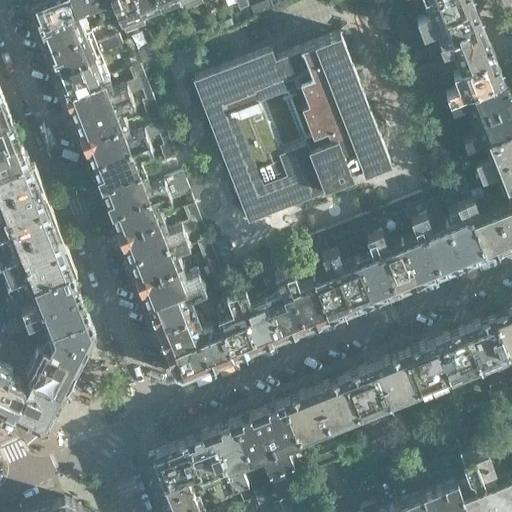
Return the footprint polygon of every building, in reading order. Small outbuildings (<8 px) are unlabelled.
[(75,9),(71,0),(32,0),(31,3),(32,3),(39,22),(73,8),(74,10),(75,9)] [(98,0),(71,0),(75,9),(98,0)] [(140,6),(137,0),(115,0),(121,13),(140,6)] [(271,6),(269,0),(247,0),(253,14),(271,6)] [(291,1),(290,0),(269,0),(271,6),(273,9),(291,1)] [(474,1),(473,0),(432,0),(437,10),(427,9),(416,13),(420,23),(474,1)] [(483,25),(474,1),(420,23),(424,33),(436,28),(441,21),(448,39),(483,25)] [(82,29),(74,10),(73,8),(39,22),(47,43),(82,29)] [(503,77),(494,53),(491,45),(483,25),(448,39),(438,42),(444,56),(453,52),(456,59),(459,67),(466,84),(458,83),(446,87),(450,98),(503,77)] [(100,49),(92,29),(83,33),(82,29),(47,43),(57,67),(100,49)] [(266,113),(253,118),(258,130),(263,143),(276,138),(279,147),(305,137),(324,185),(325,185),(324,183),(389,157),(339,29),(274,55),(270,45),(269,45),(284,84),(258,94),(266,113)] [(266,113),(258,94),(284,84),(269,45),(193,75),(220,145),(258,130),(253,118),(266,113)] [(434,60),(429,46),(408,55),(413,68),(434,60)] [(109,74),(100,49),(57,67),(66,90),(104,76),(109,74)] [(149,83),(140,61),(128,66),(133,77),(136,76),(140,86),(149,83)] [(438,103),(431,85),(447,79),(445,72),(419,82),(428,106),(438,103)] [(75,112),(131,90),(127,80),(113,85),(109,90),(104,76),(66,90),(70,100),(75,112)] [(511,100),(503,77),(450,98),(454,108),(466,104),(471,97),(477,113),(511,100)] [(157,105),(153,94),(149,83),(140,86),(145,97),(141,99),(145,110),(157,105)] [(121,120),(115,105),(124,105),(135,101),(131,90),(75,112),(80,126),(80,127),(83,135),(121,120)] [(0,120),(12,116),(4,98),(0,99),(0,120)] [(511,124),(511,99),(511,100),(477,113),(483,128),(475,127),(463,132),(467,142),(486,135),(511,124)] [(167,130),(157,105),(145,110),(151,124),(155,123),(159,133),(167,130)] [(0,145),(20,138),(17,129),(12,116),(0,120),(0,145)] [(93,159),(149,137),(145,126),(132,131),(128,137),(121,120),(83,135),(87,145),(93,159)] [(511,152),(511,124),(486,135),(492,150),(473,158),(476,166),(511,152)] [(176,153),(167,130),(159,133),(163,144),(159,146),(164,158),(176,153)] [(324,185),(305,137),(279,147),(276,138),(263,143),(258,130),(220,145),(248,215),(324,185)] [(145,182),(140,167),(134,152),(139,154),(153,148),(149,137),(93,159),(98,173),(101,181),(102,181),(108,198),(112,208),(112,207),(167,185),(163,175),(145,182)] [(0,171),(29,160),(24,147),(20,138),(0,145),(0,171)] [(511,152),(476,166),(480,175),(499,168),(505,185),(511,182),(511,152)] [(38,182),(34,173),(29,160),(0,171),(0,195),(0,197),(38,182)] [(446,178),(441,166),(427,171),(432,183),(446,178)] [(195,201),(182,169),(174,172),(182,193),(178,194),(183,206),(195,201)] [(458,188),(453,176),(432,184),(437,197),(458,188)] [(0,222),(46,204),(41,190),(38,182),(0,197),(6,212),(3,214),(2,210),(0,210),(0,222)] [(511,182),(505,185),(503,186),(510,202),(496,207),(509,240),(511,238),(511,182)] [(437,197),(432,184),(410,193),(413,202),(421,198),(423,202),(437,197)] [(158,216),(153,201),(159,202),(172,197),(167,185),(112,207),(117,221),(121,231),(158,216)] [(404,205),(413,202),(410,193),(387,203),(392,215),(405,209),(404,205)] [(509,240),(496,207),(482,213),(474,194),(464,198),(485,250),(509,240)] [(485,250),(464,198),(453,202),(459,217),(447,222),(462,259),(485,250)] [(204,224),(195,201),(183,206),(188,218),(191,217),(195,227),(204,224)] [(55,227),(51,216),(46,204),(0,222),(0,234),(10,230),(8,227),(12,226),(18,241),(55,227)] [(393,287),(372,235),(367,220),(363,212),(341,221),(346,233),(357,229),(364,238),(370,253),(356,259),(371,296),(393,287)] [(462,259),(447,222),(434,228),(428,212),(419,216),(440,268),(462,259)] [(130,253),(185,231),(181,221),(168,226),(164,230),(158,216),(121,231),(124,239),(130,253)] [(440,268),(419,216),(410,219),(416,235),(387,246),(381,231),(372,235),(393,287),(440,268)] [(346,233),(341,221),(319,230),(322,238),(330,235),(332,239),(346,233)] [(213,248),(204,224),(195,227),(199,237),(196,239),(201,253),(213,248)] [(63,249),(57,234),(58,234),(55,227),(18,241),(24,256),(20,258),(19,254),(3,261),(7,271),(63,249)] [(315,241),(322,238),(319,230),(298,238),(303,251),(317,245),(315,241)] [(177,262),(170,245),(176,247),(189,241),(185,231),(130,253),(135,267),(139,277),(177,262)] [(222,269),(213,248),(201,253),(205,264),(209,263),(213,273),(222,269)] [(72,271),(68,260),(63,249),(7,271),(11,281),(27,275),(26,271),(29,270),(35,285),(72,271)] [(371,296),(356,259),(342,264),(336,249),(328,252),(349,304),(371,296)] [(349,304),(328,252),(321,255),(327,271),(313,276),(315,280),(328,313),(349,304)] [(147,298),(200,278),(196,268),(185,272),(182,276),(177,262),(139,277),(142,285),(147,298)] [(328,313),(315,280),(297,288),(298,278),(293,266),(283,270),(304,322),(328,313)] [(304,322),(283,270),(273,274),(278,286),(285,293),(266,300),(279,333),(304,322)] [(81,293),(72,271),(35,285),(41,302),(35,300),(21,306),(25,315),(81,293)] [(188,312),(181,293),(187,294),(207,286),(203,277),(200,278),(147,298),(148,300),(147,300),(157,324),(188,312)] [(279,333),(266,300),(249,307),(250,297),(245,285),(235,289),(256,342),(279,333)] [(256,342),(235,289),(225,293),(230,305),(237,312),(220,319),(221,323),(225,326),(234,351),(256,342)] [(90,315),(81,293),(25,315),(28,324),(43,319),(46,313),(52,330),(90,315)] [(511,303),(494,311),(509,348),(511,346),(511,303)] [(509,348),(494,311),(464,323),(478,360),(509,348)] [(166,348),(216,328),(215,326),(212,319),(199,324),(196,330),(188,312),(157,324),(166,348)] [(78,361),(93,330),(94,328),(94,326),(90,315),(52,330),(55,337),(50,347),(78,361)] [(234,351),(225,326),(221,323),(215,326),(216,328),(166,348),(175,370),(180,372),(181,372),(234,351)] [(478,360),(464,323),(433,335),(448,372),(478,360)] [(448,372),(433,335),(403,347),(418,384),(448,372)] [(63,390),(78,361),(50,347),(37,341),(33,349),(36,351),(26,371),(32,374),(63,390)] [(418,384),(403,347),(373,359),(388,396),(418,384)] [(26,387),(22,380),(7,372),(10,365),(0,359),(0,404),(13,411),(26,387)] [(388,396),(373,359),(343,371),(358,409),(388,396)] [(358,409),(343,371),(312,384),(327,421),(358,409)] [(47,422),(63,390),(32,374),(26,387),(13,411),(40,425),(47,423),(47,422)] [(492,394),(511,385),(511,377),(489,387),(492,394)] [(327,421),(312,384),(282,396),(297,433),(327,421)] [(462,406),(492,394),(489,387),(459,399),(462,406)] [(297,433),(282,396),(266,402),(266,403),(262,405),(262,404),(257,406),(279,462),(293,457),(285,438),(297,433)] [(453,410),(462,406),(459,399),(429,411),(432,419),(453,410)] [(279,462),(257,406),(253,407),(254,408),(250,410),(249,409),(233,416),(248,453),(261,448),(268,467),(279,462)] [(459,459),(447,464),(452,475),(467,511),(495,511),(467,445),(453,410),(432,419),(429,420),(443,454),(455,449),(459,459)] [(406,429),(429,420),(432,419),(429,411),(399,423),(402,431),(406,429)] [(248,453),(233,416),(218,421),(218,422),(214,424),(214,423),(208,425),(227,470),(231,469),(236,479),(246,475),(239,456),(248,453)] [(443,454),(429,420),(406,429),(413,448),(426,442),(433,459),(443,454)] [(372,443),(402,431),(399,423),(369,436),(372,443)] [(227,470),(208,425),(206,426),(206,427),(202,429),(202,428),(185,434),(198,466),(200,472),(212,467),(215,475),(219,474),(223,485),(236,479),(231,469),(227,470)] [(511,425),(501,430),(511,455),(511,465),(505,468),(511,485),(511,425)] [(198,466),(185,434),(153,448),(153,447),(150,454),(161,481),(184,472),(198,466)] [(341,456),(372,443),(369,436),(338,448),(341,456)] [(511,511),(511,485),(505,468),(492,474),(490,469),(491,465),(480,439),(467,445),(495,511),(511,511)] [(311,468),(336,458),(341,456),(338,448),(308,461),(311,468)] [(467,511),(452,475),(440,480),(435,469),(424,473),(429,485),(440,511),(467,511)] [(201,511),(204,511),(193,482),(190,474),(184,472),(161,481),(173,511),(201,511)] [(304,511),(290,477),(253,492),(261,511),(304,511)] [(440,511),(429,485),(406,494),(413,511),(440,511)] [(98,511),(64,495),(64,494),(52,499),(57,511),(98,511)] [(413,511),(406,494),(383,504),(386,511),(413,511)] [(57,511),(52,499),(26,510),(27,511),(57,511)]
